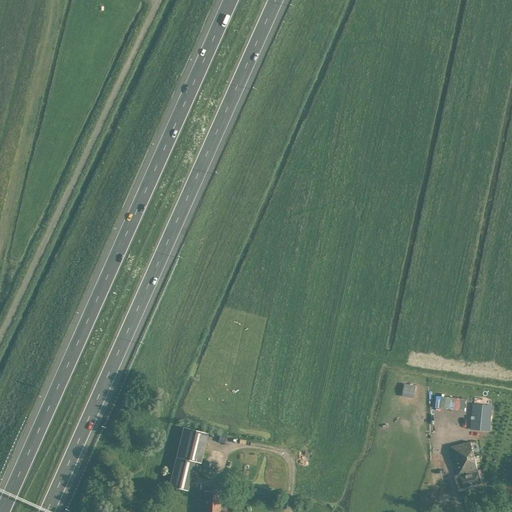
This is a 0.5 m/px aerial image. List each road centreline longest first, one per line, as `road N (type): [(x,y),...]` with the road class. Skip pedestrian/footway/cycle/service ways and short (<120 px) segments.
road 1 (motorway): [(44,511),(272,0)]
road 2 (motorway): [(227,0),(0,509)]
